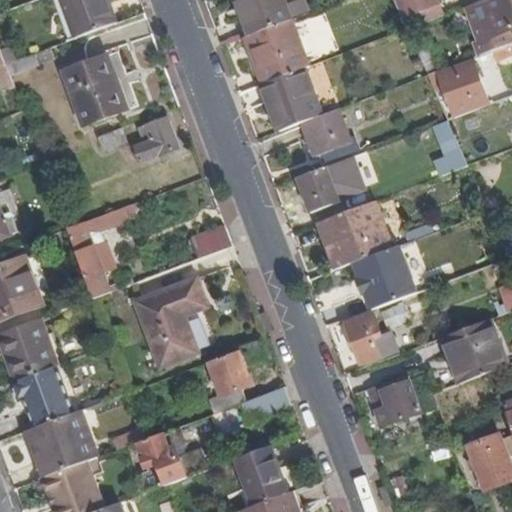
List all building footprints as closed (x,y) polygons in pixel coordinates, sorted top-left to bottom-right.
[(62,0),(78,41),(118,25),(108,0),(62,0)] [(236,0),(250,37),(293,21),(284,0),(236,0)] [(433,5),(431,0),(394,0),(408,30),(423,24),(420,17),(429,13),(427,8),(433,5)] [(511,0),(486,0),(467,7),(481,40),(477,41),(482,54),(511,43),(511,38),(509,31),(511,30),(511,0)] [(310,67),(293,21),(250,37),(247,39),(263,85),(307,68),(310,67)] [(496,62),(511,55),(511,44),(491,53),(496,62)] [(421,53),(429,76),(437,73),(441,72),(433,49),(421,53)] [(54,60),(50,51),(8,67),(10,72),(11,77),(54,60)] [(108,57),(64,74),(85,128),(128,112),(108,57)] [(437,73),(456,120),(490,107),(471,60),(441,72),(437,73)] [(302,124),(324,116),(307,68),(263,85),(280,132),(302,124)] [(0,82),(4,93),(16,89),(11,77),(10,72),(0,76),(0,82)] [(324,116),(302,124),(315,157),(321,155),(323,161),(361,146),(357,136),(350,139),(338,110),(324,116)] [(136,148),(143,165),(181,151),(169,119),(148,127),(153,142),(136,148)] [(451,120),(435,127),(447,156),(436,160),(443,177),(471,166),(451,120)] [(135,140),(130,128),(100,139),(105,151),(135,140)] [(328,169),(299,180),(311,213),(341,202),(328,169)] [(376,202),(319,223),(326,244),(331,242),(341,270),(394,250),(376,202)] [(0,206),(0,240),(11,236),(0,206)] [(122,211),(68,231),(94,300),(112,293),(106,277),(104,277),(92,248),(94,248),(90,237),(127,223),(122,211)] [(234,248),(226,227),(194,239),(202,260),(234,248)] [(408,236),(412,243),(431,236),(433,235),(430,228),(408,236)] [(331,242),(326,244),(337,272),(341,270),(331,242)] [(105,245),(97,248),(107,273),(115,270),(105,245)] [(26,260),(0,269),(0,323),(44,307),(26,260)] [(157,353),(163,369),(200,355),(186,318),(207,309),(197,282),(182,287),(185,294),(167,301),(164,294),(139,304),(157,353)] [(373,313),(346,323),(362,365),(380,358),(373,342),(382,338),(373,313)] [(59,366),(42,320),(0,335),(0,341),(15,383),(59,366)] [(509,367),(493,321),(441,340),(458,387),(490,375),(509,367)] [(240,353),(209,364),(222,398),(211,402),(216,416),(244,405),(247,404),(243,390),(252,387),(240,353)] [(38,428),(81,412),(83,411),(65,364),(59,366),(15,383),(14,383),(21,401),(26,399),(38,428)] [(406,383),(404,378),(383,385),(385,391),(381,393),(386,408),(377,411),(383,428),(419,415),(407,383),(406,383)] [(247,404),(244,405),(249,418),(292,401),(287,389),(247,404)] [(144,432),(130,394),(98,406),(102,416),(119,409),(130,438),(144,432)] [(511,397),(500,402),(506,417),(511,414),(511,397)] [(27,432),(46,480),(100,459),(81,412),(38,428),(27,432)] [(171,449),(165,435),(148,441),(137,445),(147,471),(157,468),(164,487),(165,487),(188,478),(177,447),(171,449)] [(511,469),(499,436),(468,448),(485,492),(511,481),(511,469)] [(288,496),(270,447),(235,460),(253,509),(288,496)] [(195,474),(208,471),(203,450),(190,452),(195,474)] [(299,511),(292,494),(288,496),(253,509),(244,511),(299,511)] [(124,511),(121,503),(98,511),(124,511)]
